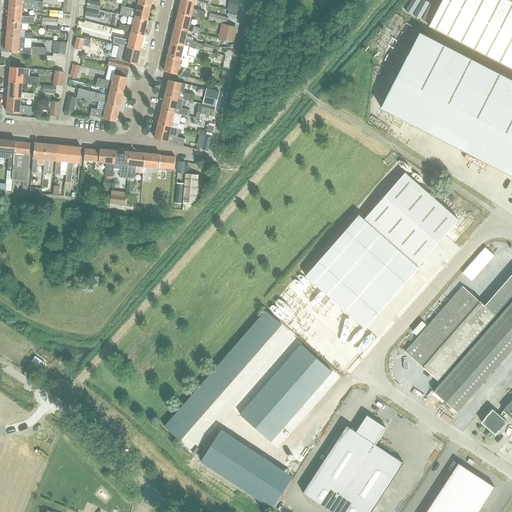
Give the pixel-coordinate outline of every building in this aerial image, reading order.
[(9,0),(9,7),(21,8),(43,10),(43,1),(25,0),(9,0)] [(63,0),(62,11),(71,12),(71,0),(63,0)] [(101,3),(88,0),(87,7),(99,10),(101,3)] [(187,0),(180,0),(178,13),(190,16),(203,19),(205,11),(192,8),(194,2),(187,0)] [(239,0),(228,0),(227,9),(237,12),(239,0)] [(511,69),(511,0),(509,0),(441,0),(428,26),(511,69)] [(122,7),(120,15),(134,18),(147,21),(151,6),(137,3),(136,10),(122,7)] [(21,16),(21,8),(9,7),(8,22),(20,23),(33,24),(33,17),(21,16)] [(97,18),(99,10),(87,8),(85,15),(97,18)] [(178,13),(174,27),(187,31),(190,16),(178,13)] [(226,24),(228,17),(209,13),(208,20),(226,24)] [(120,24),(118,29),(123,30),(130,32),(143,35),(147,21),(134,18),(132,24),(128,23),(127,25),(120,24)] [(7,37),(25,38),(31,39),(32,33),(25,32),(25,30),(20,30),(20,23),(8,22),(7,37)] [(225,25),(222,39),(230,41),(234,27),(225,25)] [(174,27),(171,42),(184,45),(188,46),(196,48),(197,43),(192,41),(192,38),(185,37),(187,31),(174,27)] [(114,37),(113,43),(117,45),(119,45),(140,50),(143,35),(130,32),(129,40),(114,37)] [(511,176),(511,81),(418,33),(380,108),(511,176)] [(25,38),(7,37),(5,52),(44,55),(45,48),(31,47),(31,49),(23,48),(24,41),(25,41),(25,38)] [(80,51),(83,39),(76,37),(73,49),(80,51)] [(65,55),(67,43),(54,41),(52,53),(65,55)] [(171,42),(167,56),(180,60),(202,65),(203,59),(186,55),(188,46),(184,45),(171,42)] [(218,53),(219,47),(205,44),(205,45),(204,49),(218,53)] [(109,58),(107,65),(115,67),(127,70),(129,63),(136,65),(140,50),(119,45),(115,60),(109,58)] [(167,56),(163,71),(176,74),(180,60),(167,56)] [(73,65),(70,77),(76,78),(79,66),(73,65)] [(10,67),(9,82),(22,83),(34,85),(38,85),(39,77),(28,76),(29,69),(10,67)] [(95,86),(110,89),(123,92),(126,78),(128,70),(127,70),(115,67),(113,74),(112,82),(97,78),(95,86)] [(62,86),(64,72),(54,71),(53,85),(62,86)] [(165,95),(183,99),(193,102),(195,95),(183,92),(185,84),(169,80),(165,95)] [(9,82),(7,97),(21,98),(33,100),(33,99),(34,94),(21,93),(22,84),(22,83),(9,82)] [(78,89),(76,97),(98,102),(106,104),(119,107),(123,92),(110,89),(108,96),(78,89)] [(206,89),(202,104),(215,107),(219,92),(206,89)] [(165,95),(162,109),(174,113),(181,115),(186,116),(188,110),(181,108),(183,99),(165,95)] [(65,110),(63,114),(71,116),(72,112),(76,98),(68,96),(65,110)] [(7,97),(6,112),(32,115),(32,107),(20,106),(21,98),(7,97)] [(49,115),(57,116),(58,102),(51,102),(49,115)] [(91,108),(89,115),(116,122),(119,107),(106,104),(98,102),(96,109),(91,108)] [(201,107),(199,119),(198,119),(211,122),(213,110),(201,107)] [(162,109),(158,124),(171,127),(179,129),(183,130),(184,126),(179,124),(181,115),(174,113),(162,109)] [(158,124),(154,139),(183,146),(185,139),(177,137),(179,129),(171,127),(158,124)] [(201,149),(207,151),(211,137),(205,136),(201,149)] [(0,157),(3,158),(8,159),(7,168),(6,181),(11,181),(12,169),(15,142),(15,141),(0,139),(0,157)] [(12,169),(11,181),(26,183),(30,143),(15,142),(12,169)] [(44,165),(46,144),(34,143),(31,172),(36,173),(37,165),(44,165)] [(46,144),(44,165),(43,173),(48,174),(49,160),(56,161),(57,145),(46,144)] [(57,145),(56,161),(55,174),(60,175),(60,170),(66,171),(69,146),(57,145)] [(69,146),(66,171),(65,181),(70,182),(71,182),(73,163),(79,163),(80,147),(69,146)] [(98,162),(99,150),(84,148),(83,160),(98,162)] [(99,150),(98,162),(105,163),(104,175),(112,176),(113,163),(115,150),(99,149),(99,150)] [(115,150),(113,163),(120,164),(119,169),(119,177),(127,178),(130,152),(115,150)] [(130,152),(127,178),(134,178),(135,172),(143,173),(143,166),(145,153),(130,152)] [(158,167),(160,156),(160,155),(145,153),(143,166),(158,168),(158,167)] [(174,157),(160,156),(158,167),(173,169),(174,157)] [(195,202),(198,175),(185,173),(182,201),(195,202)] [(359,215),(305,276),(365,329),(419,267),(418,266),(458,220),(404,173),(364,219),(359,215)] [(126,195),(111,194),(110,194),(110,203),(125,204),(126,195)] [(182,201),(182,209),(186,209),(195,202),(182,201)] [(511,287),(505,281),(498,290),(511,302),(511,301),(511,287)] [(462,286),(405,352),(441,383),(446,377),(453,369),(460,361),(467,353),(474,345),(481,337),(488,330),(494,322),(498,318),(484,305),(462,286)] [(511,302),(498,290),(490,298),(504,311),(508,306),(511,302)] [(490,298),(484,305),(498,318),(501,314),(504,311),(490,298)] [(504,311),(501,314),(511,323),(511,309),(508,306),(504,311)] [(281,325),(265,311),(258,319),(274,333),(281,325)] [(494,322),(511,337),(511,323),(501,314),(498,318),(494,322)] [(274,333),(258,319),(251,326),(267,340),(274,333)] [(511,337),(494,322),(488,330),(511,350),(511,348),(511,337)] [(267,340),(251,326),(245,334),(260,348),(267,340)] [(488,330),(481,337),(504,358),(511,350),(488,330)] [(260,348),(245,334),(238,342),(254,356),(260,348)] [(481,337),(474,345),(497,366),(504,358),(481,337)] [(254,356),(238,342),(231,350),(247,363),(254,356)] [(301,345),(294,353),(309,366),(316,358),(301,345)] [(474,345),(467,353),(490,374),(497,366),(474,345)] [(247,363),(231,350),(225,357),(240,371),(247,363)] [(294,353),(287,360),(302,374),(309,366),(294,353)] [(467,353),(460,361),(483,381),(490,374),(467,353)] [(240,371),(225,357),(218,365),(234,379),(240,371)] [(316,358),(309,366),(324,379),(331,372),(316,358)] [(287,360),(280,368),(296,382),(302,374),(287,360)] [(460,361),(453,369),(477,389),(483,381),(460,361)] [(234,379),(218,365),(211,373),(227,386),(234,379)] [(309,366),(302,374),(318,387),(324,379),(309,366)] [(280,368),(273,376),(289,389),(296,382),(280,368)] [(453,369),(446,377),(470,397),(477,389),(453,369)] [(227,386),(211,373),(204,380),(220,394),(227,386)] [(302,374),(296,382),(311,395),(318,387),(302,374)] [(273,376),(267,384),(282,397),(289,389),(273,376)] [(441,383),(440,384),(463,405),(470,397),(446,377),(441,383)] [(220,394),(204,380),(198,388),(213,402),(220,394)] [(296,382),(289,389),(304,403),(311,395),(296,382)] [(267,384),(260,391),(275,405),(282,397),(267,384)] [(440,384),(433,392),(456,412),(463,405),(440,384)] [(213,402),(198,388),(191,396),(207,409),(213,402)] [(289,389),(282,397),(297,411),(304,403),(289,389)] [(260,391),(253,399),(268,413),(275,405),(260,391)] [(207,409),(191,396),(184,403),(200,417),(207,409)] [(282,397),(275,405),(290,418),(297,411),(282,397)] [(253,399),(246,407),(262,420),(268,413),(253,399)] [(503,411),(506,413),(511,418),(511,399),(503,410),(503,411)] [(200,417),(184,403),(178,411),(193,425),(200,417)] [(275,405),(268,413),(284,426),(290,418),(275,405)] [(246,407),(239,415),(255,428),(262,420),(246,407)] [(507,423),(502,418),(506,413),(503,411),(499,416),(492,409),(484,418),(485,418),(481,423),(495,435),(499,431),(507,423)] [(193,425),(178,411),(171,419),(187,432),(193,425)] [(268,413),(262,420),(277,434),(284,426),(268,413)] [(291,485),(274,510),(277,511),(371,511),(403,463),(375,445),(385,428),(369,417),(366,416),(355,432),(346,426),(302,493),(291,485)] [(187,432),(171,419),(164,427),(180,441),(187,432)] [(262,420),(255,428),(270,442),(277,434),(262,420)] [(222,429),(198,457),(208,465),(230,437),(222,429)] [(231,437),(208,466),(217,473),(239,445),(231,437)] [(239,445),(217,473),(225,479),(248,452),(239,445)] [(248,452),(225,480),(235,486),(256,460),(248,452)] [(257,460),(235,486),(245,492),(264,466),(257,460)] [(458,464),(452,473),(470,485),(476,476),(458,464)] [(267,468),(247,495),(258,501),(277,475),(267,468)] [(452,473),(446,482),(464,494),(470,485),(452,473)] [(476,476),(470,485),(489,497),(495,488),(476,476)] [(280,477),(260,503),(270,509),(291,485),(280,477)] [(446,482),(440,491),(458,503),(464,494),(446,482)] [(470,485),(464,494),(483,506),(489,497),(470,485)] [(440,491),(434,500),(452,511),(458,503),(440,491)] [(464,494),(458,503),(472,511),(478,511),(483,506),(464,494)] [(452,511),(434,500),(428,509),(432,511),(452,511)] [(472,511),(458,503),(452,511),(472,511)]
